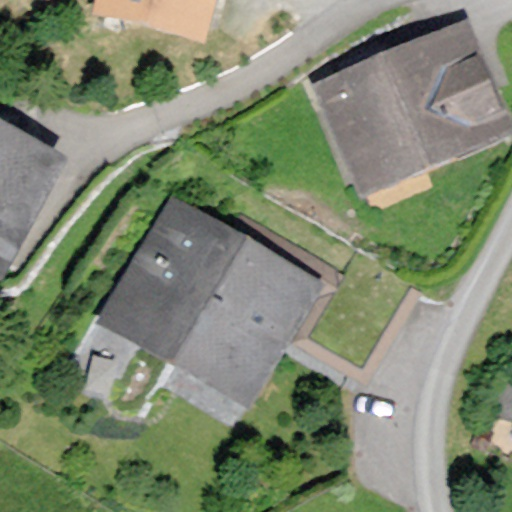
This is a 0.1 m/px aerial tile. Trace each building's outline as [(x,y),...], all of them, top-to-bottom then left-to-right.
[(205,28),(212,0),(107,0),(107,1),(205,28)] [(508,77),(488,30),(389,72),(381,54),(344,69),(352,88),(334,95),(368,177),(495,124),(480,88),(508,77)] [(0,239),(38,170),(0,149),(0,239)] [(176,222),(120,316),(240,388),(297,293),(250,265),(256,255),(230,240),(224,250),(176,222)] [(354,255),(304,340),(360,372),(409,288),(354,255)]
